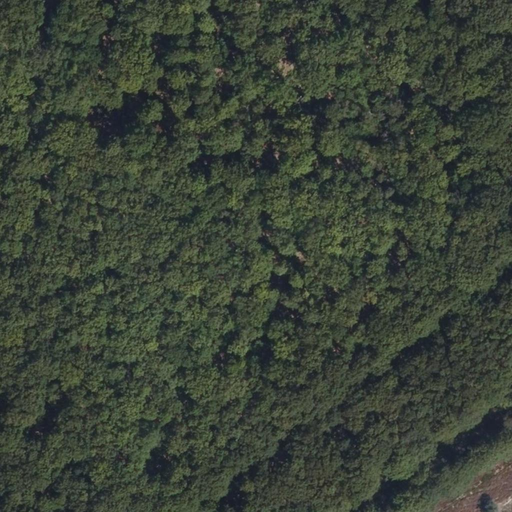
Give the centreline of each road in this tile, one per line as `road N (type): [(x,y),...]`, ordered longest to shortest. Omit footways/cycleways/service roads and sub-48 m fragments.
road 1 (track): [(0,123),(502,207)]
road 2 (track): [(502,207),(436,303),(167,511)]
